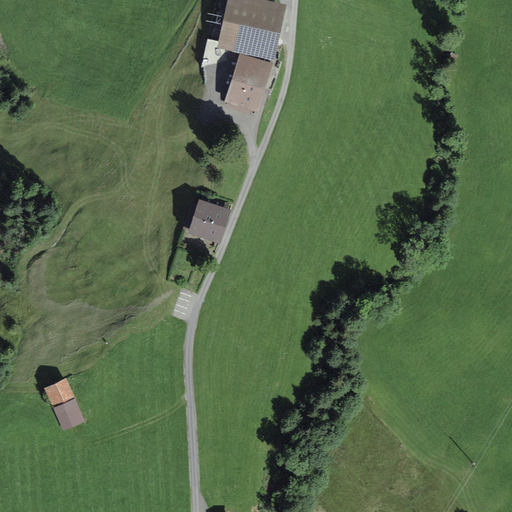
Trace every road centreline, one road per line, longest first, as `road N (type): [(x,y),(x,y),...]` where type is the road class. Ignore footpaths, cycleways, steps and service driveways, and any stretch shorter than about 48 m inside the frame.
road 1 (unclassified): [(295,0),(280,104),(190,332),(196,511)]
road 2 (track): [(77,435),(91,443),(119,435),(158,421),(190,395)]
